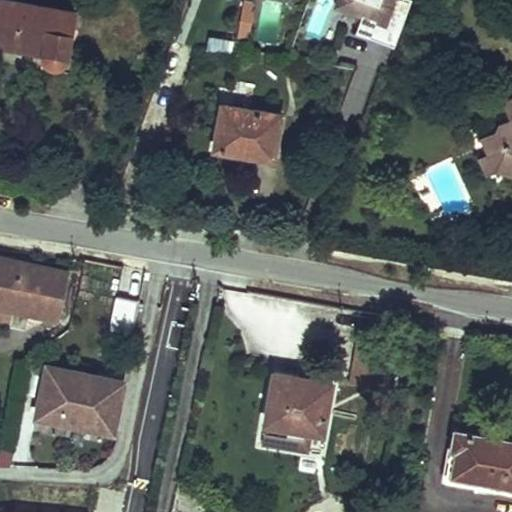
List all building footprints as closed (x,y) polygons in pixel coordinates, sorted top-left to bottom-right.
[(21,0),(3,0),(0,25),(0,38),(49,49),(50,53),(52,58),(55,61),(60,63),(64,63),(67,61),(70,59),(72,55),(79,10),(21,0)] [(246,38),(254,1),(249,0),(241,0),(234,36),(246,38)] [(259,0),(258,45),(277,45),(279,1),(259,0)] [(405,36),(417,0),(360,0),(372,4),(366,22),(405,36)] [(356,19),(366,22),(372,4),(363,1),(356,19)] [(209,38),(207,49),(230,52),(232,41),(209,38)] [(511,92),(509,94),(511,101),(511,113),(507,115),(504,124),(488,132),(502,165),(511,167),(511,92)] [(228,102),(220,146),(280,156),(287,113),(228,102)] [(0,257),(0,305),(60,317),(70,270),(0,257)] [(110,330),(132,331),(134,299),(112,297),(110,330)] [(50,359),(38,413),(131,433),(142,380),(50,359)] [(352,362),(354,386),(390,384),(389,361),(352,362)] [(281,366),(275,412),(325,420),(332,373),(281,366)] [(275,412),(273,424),(323,431),(325,420),(275,412)] [(459,450),(455,473),(477,477),(511,483),(511,437),(484,432),(456,427),(453,448),(459,450)] [(0,459),(10,460),(15,443),(0,438),(0,459)]
